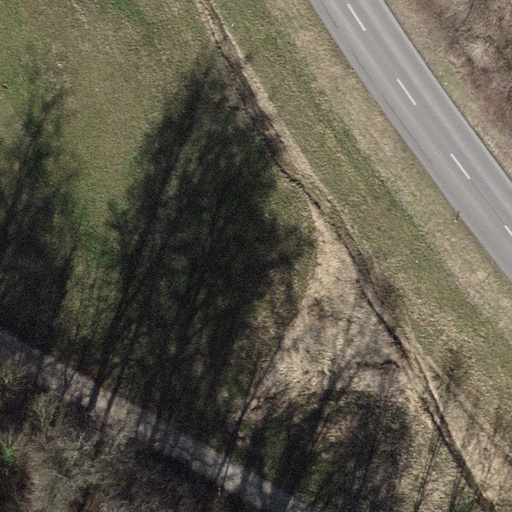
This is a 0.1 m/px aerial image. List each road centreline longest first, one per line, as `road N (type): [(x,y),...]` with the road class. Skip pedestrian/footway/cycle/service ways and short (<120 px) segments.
road 1 (track): [(273,511),(0,351)]
road 2 (tertiary): [(511,204),(356,0)]
